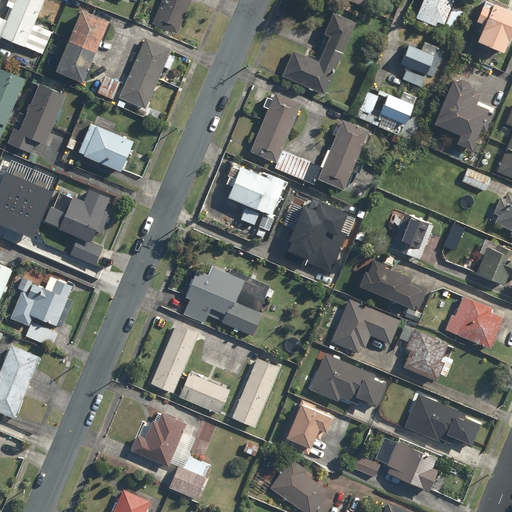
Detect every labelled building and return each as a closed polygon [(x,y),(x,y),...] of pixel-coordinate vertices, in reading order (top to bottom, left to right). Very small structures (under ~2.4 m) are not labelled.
[(0,37),(2,38),(2,36),(44,54),(54,31),(37,23),(46,0),(9,0),(8,5),(14,7),(9,20),(0,16),(0,37)] [(163,0),(154,22),(179,33),(192,0),(163,0)] [(455,0),(424,0),(417,17),(425,20),(423,24),(429,26),(430,22),(438,25),(440,21),(446,23),(455,0)] [(488,23),(481,39),(507,50),(511,39),(511,7),(497,1),(495,7),(486,3),(479,19),(488,23)] [(447,22),(444,30),(454,34),(464,9),(454,5),(447,22)] [(112,18),(85,7),(59,69),(86,80),(112,18)] [(321,60),(296,49),(284,75),(327,93),(359,21),(336,11),(327,32),(332,34),(321,60)] [(174,48),(147,36),(121,97),(148,108),(166,66),(171,68),(176,57),(171,55),(174,48)] [(423,49),(410,44),(402,63),(409,66),(404,78),(423,86),(428,73),(434,63),(436,54),(439,47),(426,42),(423,49)] [(27,77),(0,66),(0,141),(1,142),(27,77)] [(114,99),(122,80),(105,74),(98,92),(114,99)] [(456,77),(437,121),(464,133),(460,142),(475,148),(492,107),(479,102),(481,97),(475,94),(478,87),(474,85),(473,80),(464,76),(460,79),(456,77)] [(68,94),(41,82),(21,130),(16,127),(10,142),(33,151),(38,139),(48,143),(68,94)] [(390,92),(381,113),(407,124),(414,112),(416,104),(419,96),(405,90),(402,98),(390,92)] [(371,129),(345,118),(332,150),(329,149),(322,165),(284,149),(304,102),(277,91),(252,151),(277,161),(275,166),(316,183),(318,177),(346,189),(371,129)] [(511,124),(511,137),(498,171),(511,176),(511,112),(508,123),(511,124)] [(137,141),(99,124),(99,125),(92,123),(80,151),(86,153),(86,154),(123,171),(137,141)] [(268,175),(243,165),(231,196),(274,213),(285,186),(284,185),(287,179),(269,172),(268,175)] [(492,176),(469,166),(463,181),(487,190),(492,176)] [(54,192),(5,171),(0,181),(0,223),(34,238),(54,192)] [(86,200),(75,195),(68,212),(53,206),(47,220),(62,226),(61,228),(94,241),(98,230),(103,232),(111,213),(106,211),(112,196),(91,188),(86,200)] [(511,192),(510,192),(507,198),(502,196),(495,212),(500,214),(497,222),(511,228),(511,192)] [(293,239),(286,257),(307,265),(309,260),(333,270),(349,232),(343,230),(351,212),(314,197),(311,204),(307,203),(292,239),(293,239)] [(261,212),(247,206),(242,219),(256,225),(261,212)] [(423,217),(406,212),(396,237),(402,239),(398,249),(422,259),(436,224),(423,217)] [(275,219),(262,215),(259,226),(272,230),(275,219)] [(465,227),(456,223),(446,246),(456,250),(465,227)] [(104,247),(79,236),(71,255),(95,266),(104,247)] [(489,246),(479,272),(507,283),(511,274),(511,247),(500,243),(498,249),(489,246)] [(368,269),(362,284),(417,307),(422,295),(425,297),(429,287),(412,280),(414,276),(388,265),(390,262),(377,257),(371,270),(368,269)] [(14,269),(0,262),(0,303),(5,290),(7,285),(14,269)] [(192,298),(185,313),(206,322),(209,314),(224,320),(254,334),(259,323),(264,312),(262,311),(273,284),(232,267),(230,272),(213,265),(210,272),(200,268),(188,296),(192,298)] [(53,291),(34,283),(30,293),(28,293),(33,281),(23,277),(18,289),(22,291),(10,318),(29,326),(31,322),(34,316),(63,328),(74,300),(68,298),(73,286),(58,280),(53,291)] [(495,307),(465,295),(457,315),(454,313),(448,329),(492,347),(506,315),(493,310),(495,307)] [(402,319),(351,298),(333,341),(360,352),(363,346),(367,348),(373,334),(393,342),(402,319)] [(57,333),(31,322),(29,326),(25,336),(52,347),(57,333)] [(179,322),(153,382),(175,392),(201,331),(179,322)] [(412,350),(406,365),(440,379),(443,372),(448,375),(455,358),(446,354),(451,342),(416,327),(407,348),(412,350)] [(42,358),(12,346),(0,374),(0,413),(16,420),(42,358)] [(377,374),(326,352),(311,388),(340,401),(342,395),(359,403),(362,396),(377,402),(382,390),(384,391),(388,384),(375,378),(377,374)] [(282,366),(259,357),(234,417),(257,426),(282,366)] [(232,389),(191,372),(181,395),(222,413),(232,389)] [(468,413),(420,393),(406,425),(440,439),(441,437),(453,443),(457,435),(472,442),(477,430),(479,431),(483,423),(467,417),(468,413)] [(303,398),(284,442),(310,453),(322,427),(330,430),(337,414),(317,406),(318,404),(303,398)] [(171,466),(189,422),(164,412),(160,421),(155,419),(147,438),(140,435),(133,450),(171,466)] [(260,445),(249,440),(244,451),(256,456),(260,445)] [(392,465),(389,472),(432,489),(441,468),(435,465),(439,456),(399,440),(390,464),(392,465)] [(360,454),(355,468),(376,477),(382,462),(360,454)] [(186,466),(180,464),(171,486),(199,498),(209,476),(207,476),(212,465),(190,456),(186,466)] [(293,458),(272,487),(307,511),(328,511),(336,502),(328,496),(331,490),(307,473),(309,469),(293,458)] [(147,511),(153,500),(125,488),(114,511),(113,511),(111,511),(110,511),(147,511)] [(414,511),(390,501),(385,511),(414,511)]
